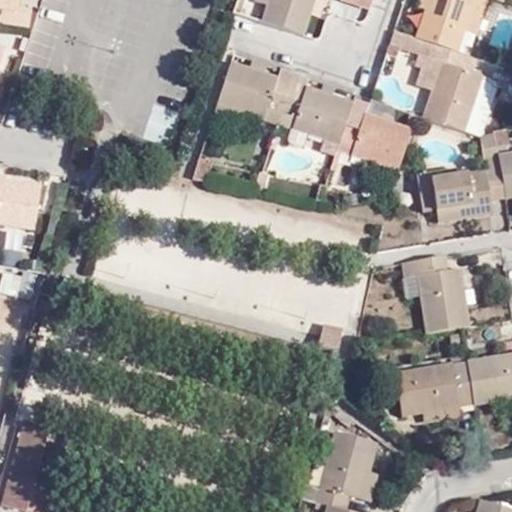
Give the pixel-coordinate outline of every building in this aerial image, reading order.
[(0,0),(0,8),(16,11),(18,0),(0,0)] [(255,0),(254,6),(266,9),(268,0),(255,0)] [(268,0),(266,9),(261,22),(292,32),(302,36),(314,0),(268,0)] [(367,17),(370,0),(333,0),(331,10),(367,17)] [(474,0),(485,0),(487,0),(427,0),(424,10),(414,38),(438,46),(457,52),(463,32),(474,0)] [(419,0),(417,7),(424,10),(427,0),(419,0)] [(474,0),(463,32),(475,36),(487,0),(485,0),(474,0)] [(401,34),(396,48),(430,59),(434,60),(438,46),(414,38),(401,34)] [(432,92),(423,117),(464,131),(470,113),(482,78),(472,74),(477,59),(457,52),(438,46),(434,60),(442,63),(432,92)] [(430,59),(420,87),(432,92),(442,63),(434,60),(430,59)] [(265,74),(268,65),(253,60),(250,69),(265,74)] [(264,120),(268,109),(281,113),(291,82),(265,74),(250,69),(231,62),(217,105),(264,120)] [(481,117),(492,81),(482,78),(470,113),(481,117)] [(297,119),(293,130),(339,145),(345,125),(352,103),(333,96),(321,92),(291,82),(281,113),(297,119)] [(336,88),(323,83),(321,92),(333,96),(336,88)] [(339,145),(336,151),(396,171),(411,128),(365,113),(360,130),(345,125),(339,145)] [(496,146),(483,148),(484,159),(498,156),(496,146)] [(511,153),(498,156),(503,186),(505,199),(511,197),(511,153)] [(490,188),(503,186),(498,156),(484,159),(485,170),(431,180),(437,223),(493,214),(490,188)] [(0,180),(0,222),(36,227),(42,186),(0,180)] [(446,271),(445,257),(435,259),(437,272),(446,271)] [(404,278),(416,276),(425,334),(462,328),(469,327),(459,269),(446,271),(437,272),(435,259),(402,264),(404,278)] [(0,293),(30,298),(33,273),(0,268),(0,293)] [(343,330),(325,325),(319,347),(338,352),(343,330)] [(511,354),(467,362),(474,406),(511,399),(511,354)] [(422,414),(458,408),(474,406),(467,362),(395,374),(403,417),(422,414)] [(424,424),(460,418),(458,408),(422,414),(424,424)] [(23,417),(0,487),(0,503),(28,511),(39,511),(65,431),(23,417)] [(378,445),(336,433),(316,504),(328,507),(345,511),(349,497),(363,500),(370,473),(378,445)] [(372,503),(379,476),(370,473),(363,500),(372,503)] [(476,511),(511,511),(511,510),(479,501),(476,511)]
